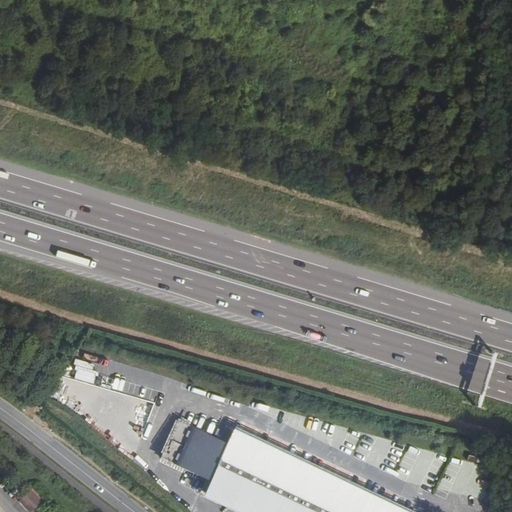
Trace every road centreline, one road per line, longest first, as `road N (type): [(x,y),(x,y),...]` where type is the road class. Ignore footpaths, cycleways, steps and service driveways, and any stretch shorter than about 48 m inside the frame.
road 1 (motorway): [(0,230),(511,384)]
road 2 (motorway): [(511,337),(0,183)]
road 3 (secondary): [(133,511),(0,407)]
